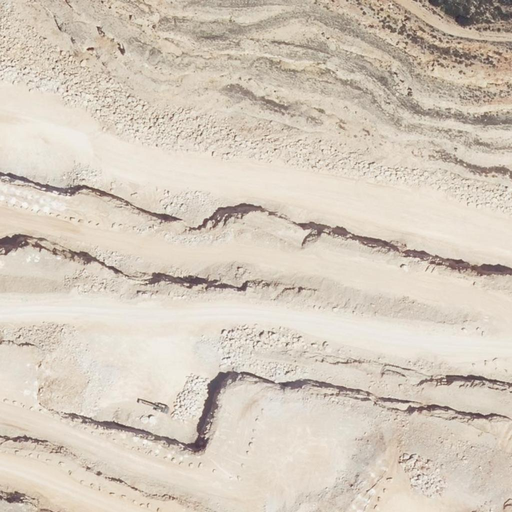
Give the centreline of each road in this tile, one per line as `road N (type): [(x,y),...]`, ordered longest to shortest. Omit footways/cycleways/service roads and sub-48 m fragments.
road 1 (track): [(0,123),(173,134),(511,248)]
road 2 (track): [(0,372),(182,374),(303,412),(464,434),(511,467)]
road 3 (track): [(0,291),(325,292),(418,307),(511,349)]
road 4 (track): [(0,419),(160,425),(420,490),(465,511)]
